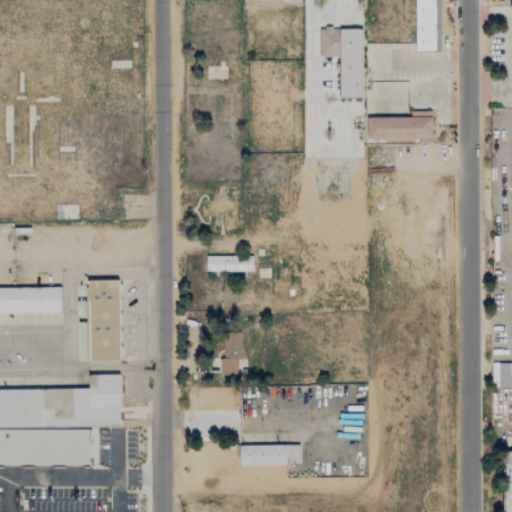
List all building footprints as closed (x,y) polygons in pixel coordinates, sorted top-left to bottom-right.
[(415,0),(436,0),(436,34),(436,49),(416,49),(416,44),(415,0)] [(319,28),(325,28),(325,26),(333,26),(333,28),(362,28),(362,98),(340,98),(340,56),(319,56),(319,28)] [(511,108),(490,108),(491,225),(511,225),(511,108)] [(367,117),(368,139),(433,138),(433,116),(431,116),(431,110),(411,110),(411,116),(408,116),(367,117)] [(203,216),(236,215),(235,200),(202,202),(203,216)] [(206,256),(206,272),(252,271),(252,255),(206,256)] [(88,279),(119,279),(121,361),(89,361),(88,279)] [(0,286),(62,286),(62,313),(0,313),(0,286)] [(241,360),(241,335),(220,336),(221,375),(237,375),(237,360),(241,360)] [(511,363),(504,363),(503,374),(499,374),(499,386),(511,386),(511,363)] [(0,426),(91,426),(121,426),(121,373),(89,373),(89,387),(0,387),(0,426)] [(239,464),(288,464),(288,478),(368,477),(367,379),(240,379),(239,464)] [(0,426),(0,467),(91,467),(91,426),(0,426)] [(498,511),(498,449),(511,448),(511,511),(498,511)]
